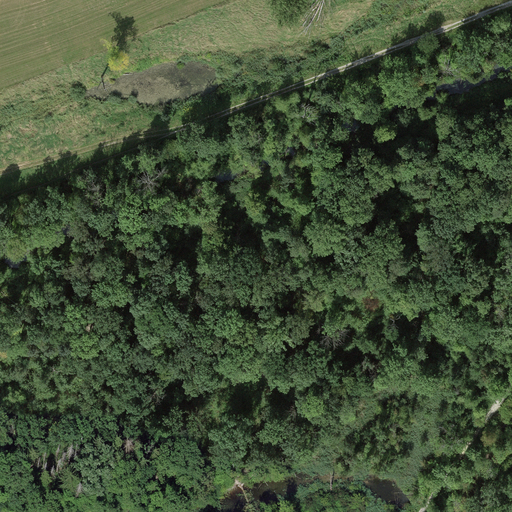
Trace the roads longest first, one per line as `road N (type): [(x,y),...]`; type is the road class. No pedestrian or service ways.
road 1 (track): [(511,4),(185,130)]
road 2 (track): [(511,382),(425,511)]
